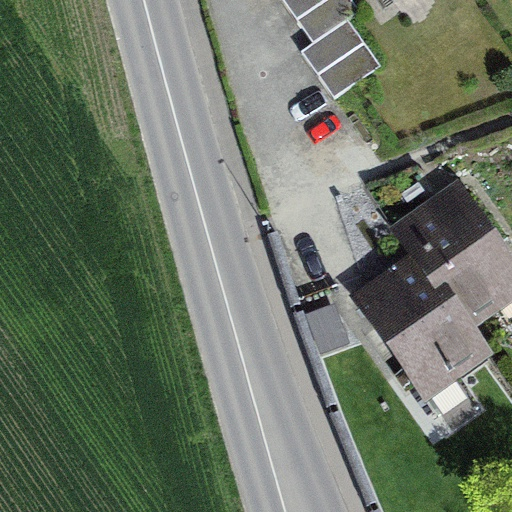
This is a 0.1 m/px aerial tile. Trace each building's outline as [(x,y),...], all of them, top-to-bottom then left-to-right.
[(328,0),(282,0),(297,22),(328,0)] [(360,11),(351,0),(328,0),(297,22),(313,44),(348,20),(360,11)] [(364,43),(348,20),(313,44),(301,52),(317,76),(364,43)] [(381,67),(364,43),(317,76),(334,100),(381,67)] [(399,233),(417,259),(480,347),(511,324),(511,316),(509,312),(511,309),(511,267),(466,202),(451,212),(443,202),(399,233)] [(499,373),(480,347),(417,259),(374,290),(382,301),(365,313),(431,405),(455,388),(463,398),(499,373)]
